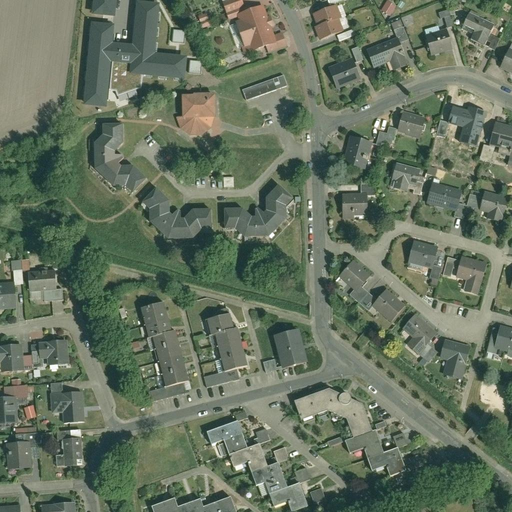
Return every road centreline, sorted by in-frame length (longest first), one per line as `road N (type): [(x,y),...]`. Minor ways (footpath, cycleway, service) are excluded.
road 1 (residential): [(371,257),(426,313),(482,330),(500,264),(492,251),(401,227),(389,234)]
road 2 (residential): [(316,128),(442,81),(463,80),(511,101)]
road 3 (residential): [(111,424),(67,317),(0,325)]
road 4 (residential): [(236,391),(368,495)]
road 5 (residential): [(474,455),(353,361)]
road 6 (residential): [(316,128),(307,67),(283,0)]
road 7 (residential): [(111,424),(236,391)]
road 8 (residential): [(353,361),(328,339),(320,317),(318,245)]
road 9 (residential): [(236,391),(353,361)]
